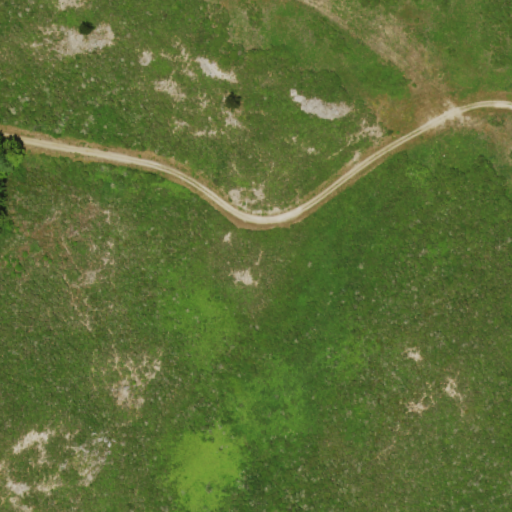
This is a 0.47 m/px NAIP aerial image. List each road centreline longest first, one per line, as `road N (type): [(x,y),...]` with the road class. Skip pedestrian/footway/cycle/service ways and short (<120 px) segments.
road 1 (track): [(394,141),(301,209),(261,220),(236,214),(157,167),(0,132)]
road 2 (track): [(394,141),(472,106),(511,105)]
